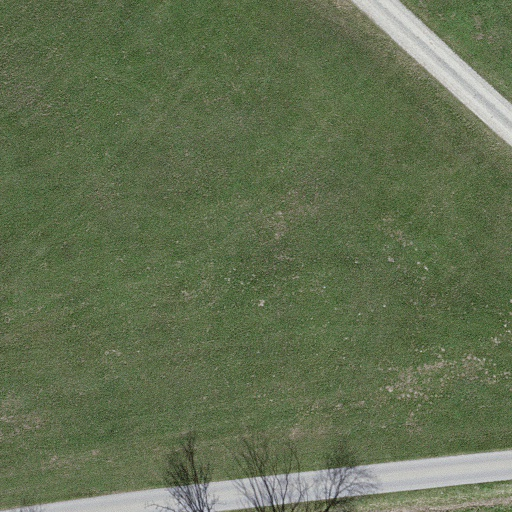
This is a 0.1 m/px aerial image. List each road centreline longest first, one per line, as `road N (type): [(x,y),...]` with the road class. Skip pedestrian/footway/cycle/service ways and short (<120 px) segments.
road 1 (unclassified): [(26,511),(511,461)]
road 2 (track): [(511,121),(375,0)]
